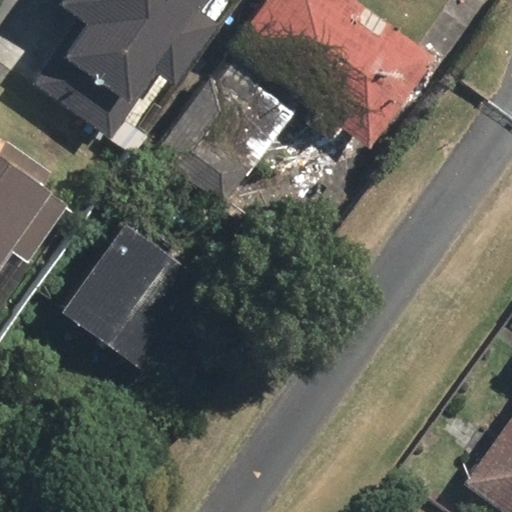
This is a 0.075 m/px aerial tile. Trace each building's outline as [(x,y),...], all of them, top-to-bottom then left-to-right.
[(149,76),(168,90),(216,23),(193,6),(197,0),(51,0),(69,12),(21,79),(123,152),(137,133),(118,119),(149,76)] [(426,51),(355,0),(250,0),(219,44),(302,103),(293,117),(326,141),(334,130),(357,146),(426,51)] [(195,127),(166,167),(217,203),(246,163),(195,127)] [(0,289),(58,203),(62,196),(0,154),(0,289)] [(200,275),(118,216),(49,311),(131,371),(200,275)] [(511,511),(511,363),(510,366),(511,367),(511,401),(454,484),(495,511),(511,511)]
